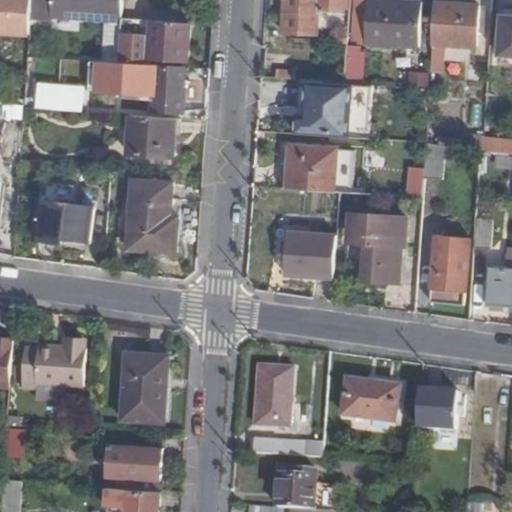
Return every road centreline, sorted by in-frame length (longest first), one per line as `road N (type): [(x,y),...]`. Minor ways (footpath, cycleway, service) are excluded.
road 1 (residential): [(221,314),(241,0)]
road 2 (residential): [(511,353),(221,314)]
road 3 (residential): [(221,314),(0,282)]
road 4 (residential): [(207,511),(221,314)]
